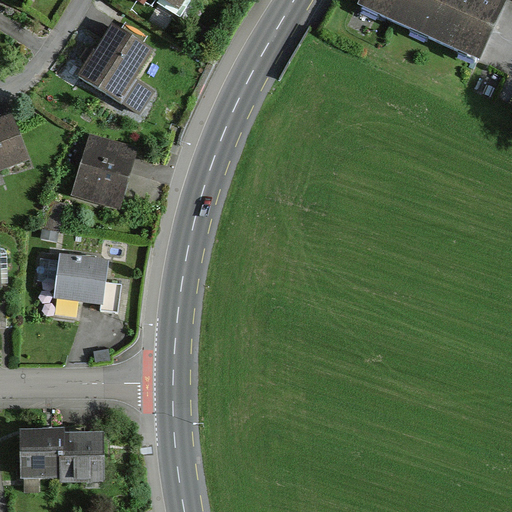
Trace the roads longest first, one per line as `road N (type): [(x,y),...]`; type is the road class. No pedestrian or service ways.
road 1 (secondary): [(294,0),(237,103),(200,200),(173,382)]
road 2 (residential): [(173,382),(0,382)]
road 3 (secondary): [(173,382),(184,511)]
road 4 (residential): [(0,87),(21,82),(46,59),(83,0)]
